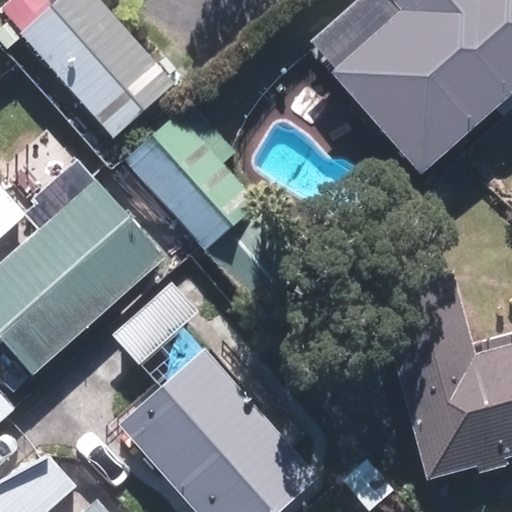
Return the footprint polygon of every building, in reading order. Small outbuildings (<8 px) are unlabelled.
[(113,0),(31,0),(44,15),(25,32),(119,141),(185,84),(113,0)] [(346,66),(433,165),(511,95),(511,0),(411,0),(416,5),(346,66)] [(198,131),(183,113),(132,155),(211,251),(266,206),(233,165),(242,158),(211,121),(198,131)] [(0,167),(9,159),(0,148),(0,167)] [(169,256),(99,178),(0,268),(0,325),(42,371),(169,256)] [(164,382),(123,419),(206,511),(281,511),(337,463),(222,335),(210,345),(192,325),(205,314),(177,283),(120,334),(164,382)] [(397,317),(438,473),(511,453),(511,337),(477,347),(464,299),(397,317)] [(0,511),(122,511),(108,494),(92,507),(77,489),(83,484),(53,448),(0,492),(0,511)]
